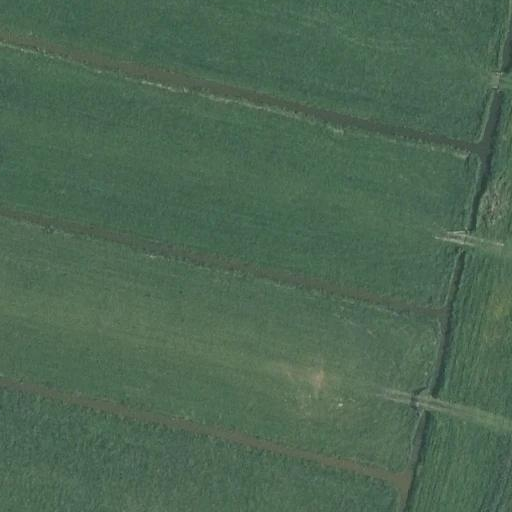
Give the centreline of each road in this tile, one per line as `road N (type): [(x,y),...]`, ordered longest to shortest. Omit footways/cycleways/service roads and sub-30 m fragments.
road 1 (track): [(161,170),(511,247)]
road 2 (track): [(383,397),(511,417)]
